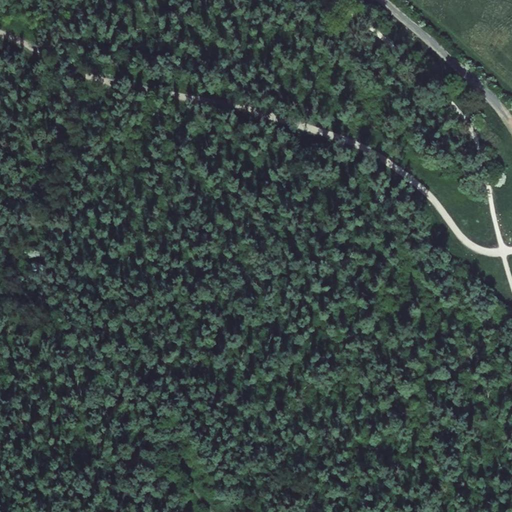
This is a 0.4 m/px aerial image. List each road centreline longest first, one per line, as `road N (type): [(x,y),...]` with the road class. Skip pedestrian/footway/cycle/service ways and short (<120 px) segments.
road 1 (unknown): [(97,79),(35,239),(29,294),(211,511)]
road 2 (unknown): [(381,0),(430,45),(511,151)]
